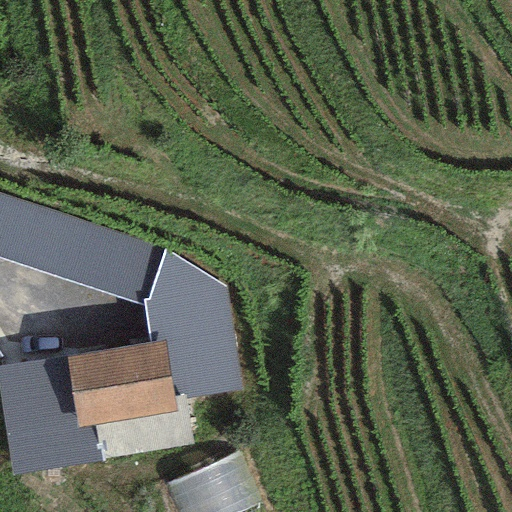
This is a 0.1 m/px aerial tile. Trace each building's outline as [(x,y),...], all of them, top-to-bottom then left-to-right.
[(0,194),(0,258),(143,305),(148,344),(162,341),(173,398),(184,396),(184,400),(239,391),(224,288),(162,250),(0,194)] [(173,398),(162,341),(148,344),(65,358),(76,427),(94,424),(175,411),(173,398)] [(0,366),(0,410),(11,473),(100,460),(94,424),(76,427),(65,358),(0,366)] [(94,424),(100,460),(192,445),(184,400),(184,396),(173,398),(175,411),(94,424)] [(163,485),(174,511),(263,511),(237,452),(163,485)]
